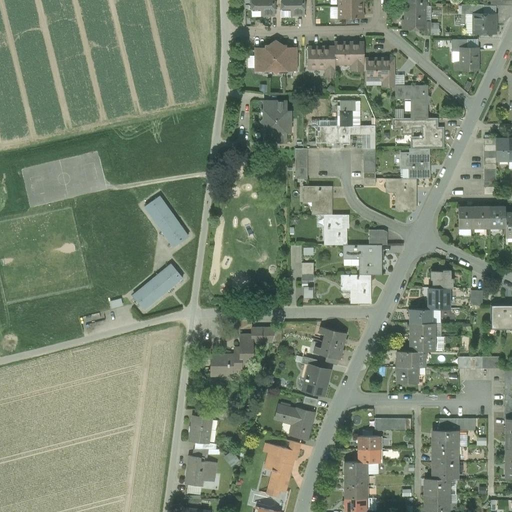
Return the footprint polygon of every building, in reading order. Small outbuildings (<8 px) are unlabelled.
[(273,0),(250,0),(251,11),(260,11),(260,15),(274,15),(273,0)] [(303,0),(280,0),(281,11),(290,11),(290,14),(304,14),(303,0)] [(424,0),(404,0),(404,20),(401,20),(401,29),(424,30),(424,22),(424,0)] [(469,5),(461,5),(461,14),(466,14),(469,14),(469,5)] [(361,7),(338,7),(338,18),(346,18),(361,19),(361,7)] [(483,14),(473,14),(469,14),(466,14),(465,34),(495,34),(495,14),(483,14)] [(286,46),(278,46),(278,43),(272,43),(272,46),(264,46),(264,48),(253,48),(254,48),(254,70),(253,70),(253,71),(297,71),(297,70),(297,48),(286,48),(286,46)] [(363,43),(334,43),(334,47),(334,61),(350,62),(350,71),(363,71),(363,43)] [(334,47),(308,47),(309,70),(317,70),(317,63),(325,63),(325,77),(334,77),(334,61),(334,47)] [(478,49),(460,49),(460,63),(464,63),(464,70),(478,70),(478,49)] [(394,58),(365,58),(365,78),(382,78),(382,87),(394,87),(394,74),(394,58)] [(403,74),(394,74),(394,87),(403,86),(403,74)] [(403,86),(394,87),(394,99),(403,99),(403,86)] [(403,86),(403,99),(411,99),(411,118),(426,118),(426,86),(403,86)] [(285,100),(263,100),(263,144),(263,143),(285,143),(285,144),(286,144),(286,133),(288,133),(288,125),(291,125),(291,119),(288,119),(288,111),(286,111),(286,100),(285,100)] [(355,101),(339,101),(339,126),(329,126),(329,121),(319,121),(319,131),(317,131),(317,136),(315,136),(315,143),(326,143),(326,146),(331,146),(331,143),(349,143),(349,134),(360,134),(361,134),(375,134),(375,126),(359,126),(359,111),(355,111),(355,101)] [(411,118),(393,118),(393,129),(401,129),(401,134),(412,134),(412,128),(422,128),(422,138),(411,138),(411,148),(428,148),(442,148),(442,128),(435,128),(435,118),(428,118),(426,118),(411,118)] [(375,134),(361,134),(361,149),(363,149),(375,149),(375,134)] [(508,160),(508,139),(495,139),(495,145),(495,151),(495,157),(495,161),(508,160)] [(411,148),(410,148),(410,154),(401,153),(401,168),(409,168),(409,178),(414,178),(428,178),(428,148),(411,148)] [(307,167),(295,167),(295,179),(307,179),(307,167)] [(409,178),(387,178),(387,191),(396,191),(396,208),(414,208),(414,178),(409,178)] [(331,187),(302,187),(302,200),(314,200),(314,215),(325,215),(331,215),(331,187)] [(496,195),(495,187),(483,187),(483,195),(496,195)] [(188,236),(159,197),(145,207),(173,246),(188,236)] [(489,207),(473,208),(473,227),(489,227),(489,207)] [(505,207),(489,207),(489,227),(505,227),(505,213),(505,207)] [(473,227),(473,208),(458,208),(458,228),(473,227)] [(331,215),(325,215),(325,245),(343,245),(344,245),(345,245),(345,223),(347,223),(347,215),(331,215)] [(383,230),(369,230),(369,245),(380,245),(387,245),(387,232),(383,230)] [(345,245),(344,245),(343,245),(344,258),(355,258),(355,255),(360,255),(360,275),(369,275),(381,275),(380,245),(345,245)] [(302,246),(302,254),(312,255),(312,246),(302,246)] [(314,262),(301,262),(301,275),(314,275),(314,262)] [(132,295),(144,310),(182,279),(170,265),(132,295)] [(445,271),(431,271),(431,279),(432,279),(432,288),(448,288),(452,288),(452,278),(449,278),(449,270),(445,270),(445,271)] [(360,275),(342,275),(342,287),(354,287),(354,303),(369,303),(369,275),(360,275)] [(311,298),(311,286),(302,286),(301,297),(311,298)] [(432,288),(428,288),(428,309),(431,309),(448,309),(448,288),(432,288)] [(482,291),(470,291),(470,306),(482,306),(482,291)] [(120,300),(110,303),(111,308),(121,305),(120,300)] [(500,305),(491,305),(491,328),(511,328),(511,305),(508,305),(506,304),(502,304),(500,305)] [(428,309),(410,309),(410,323),(431,323),(431,309),(428,309)] [(431,323),(410,323),(410,337),(432,337),(432,323),(431,323)] [(275,328),(251,328),(251,334),(252,334),(252,342),(272,342),(275,328)] [(281,342),(281,328),(275,328),(272,342),(281,342)] [(347,334),(326,328),(322,341),(344,347),(347,334)] [(251,334),(239,335),(240,347),(234,347),(234,354),(210,355),(210,370),(218,370),(218,376),(241,375),(241,369),(249,369),(249,359),(252,359),(252,342),(252,334),(251,334)] [(432,337),(410,337),(410,351),(424,351),(443,351),(443,350),(443,337),(440,337),(440,336),(432,337)] [(344,347),(322,341),(319,354),(326,356),(339,359),(340,360),(344,347)] [(410,351),(396,351),(396,367),(417,367),(424,367),(424,351),(410,351)] [(317,360),(303,356),(301,363),(308,365),(311,366),(311,365),(315,366),(317,360)] [(339,359),(326,356),(325,362),(337,365),(339,359)] [(499,356),(481,356),(481,368),(499,368),(499,356)] [(315,366),(311,365),(311,366),(308,365),(301,389),(324,395),(330,370),(315,366)] [(417,367),(396,367),(396,383),(417,383),(417,367)] [(511,368),(503,369),(503,376),(511,376),(511,368)] [(317,399),(304,396),(303,403),(315,406),(317,399)] [(313,412),(296,408),(295,409),(278,405),(275,419),(292,423),(289,434),(306,439),(310,424),(309,423),(311,413),(313,413),(313,412)] [(223,409),(208,409),(208,416),(222,418),(223,409)] [(223,409),(222,418),(236,421),(238,409),(223,409)] [(211,418),(192,416),(189,440),(196,441),(208,442),(211,418)] [(438,430),(432,430),(432,446),(456,446),(456,430),(450,430),(444,430),(438,430)] [(379,437),(358,437),(358,449),(379,449),(379,437)] [(208,442),(196,441),(195,449),(208,449),(213,449),(214,443),(208,442)] [(300,443),(290,441),(288,446),(292,447),(292,450),(293,450),(291,459),(296,460),(300,443)] [(292,450),(265,443),(263,451),(269,452),(266,462),(274,464),(273,469),(271,469),(271,471),(277,473),(276,478),(271,477),(267,494),(277,497),(278,490),(285,492),(289,474),(287,474),(291,459),(293,450),(292,450)] [(456,446),(432,446),(432,462),(456,462),(456,446)] [(208,449),(195,449),(194,456),(203,458),(206,458),(208,449)] [(379,449),(358,449),(358,462),(365,462),(377,462),(379,462),(379,449)] [(222,456),(229,466),(238,460),(231,450),(222,456)] [(194,456),(188,456),(184,483),(203,485),(204,477),(214,479),(216,463),(203,462),(203,458),(194,456)] [(365,462),(358,462),(344,462),(344,474),(365,474),(377,473),(377,462),(365,462)] [(456,462),(432,462),(432,478),(449,478),(456,478),(456,462)] [(365,474),(344,474),(344,486),(365,486),(365,474)] [(432,478),(424,478),(424,495),(448,494),(449,478),(432,478)] [(365,486),(344,486),(344,498),(365,498),(365,486)] [(448,494),(424,495),(424,510),(448,510),(448,494)] [(265,507),(266,496),(253,495),(253,506),(265,507)] [(365,498),(344,498),(344,510),(360,510),(365,510),(371,510),(371,498),(365,498)]
